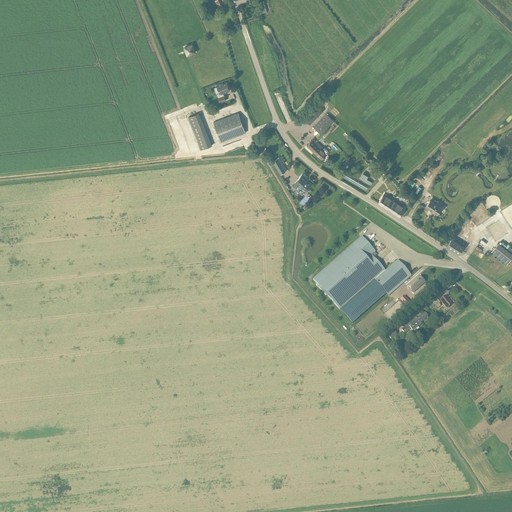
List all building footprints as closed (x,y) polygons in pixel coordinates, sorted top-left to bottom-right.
[(263,14),(267,13),(264,1),(259,2),(263,14)] [(192,44),(185,47),(187,54),(194,52),(192,44)] [(223,83),(218,85),(217,85),(219,93),(216,94),(220,102),(226,100),(223,93),(229,91),(228,86),(227,82),(223,84),(223,83)] [(314,103),(305,113),(302,116),(310,124),(322,111),(314,103)] [(189,117),(201,150),(212,145),(200,113),(189,117)] [(238,113),(234,115),(213,122),(221,142),(246,133),(238,113)] [(314,127),(321,134),(334,121),(327,114),(314,127)] [(333,124),(329,129),(332,132),(336,127),(335,127),(337,124),(335,122),(333,125),(333,124)] [(313,139),(310,142),(306,146),(316,155),(316,154),(322,159),(326,154),(322,150),(324,148),(322,147),(313,139)] [(223,146),(225,152),(243,147),(241,141),(223,146)] [(277,158),(273,161),(281,175),(285,172),(277,158)] [(302,174),(299,178),(295,183),(292,185),(301,193),(304,191),(304,192),(311,184),(305,178),(306,178),(302,174)] [(362,174),(359,179),(370,185),(371,183),(366,180),(367,177),(362,174)] [(406,193),(403,197),(411,203),(414,199),(406,193)] [(384,195),(381,199),(378,203),(400,217),(406,207),(389,196),(388,198),(384,195)] [(436,214),(437,215),(440,210),(442,208),(430,200),(426,207),(434,212),(434,213),(436,214)] [(460,221),(464,225),(469,219),(465,216),(460,221)] [(358,232),(351,224),(328,243),(336,252),(358,232)] [(375,252),(362,236),(313,279),(340,310),(374,279),(385,270),(372,255),(375,252)] [(454,236),(449,243),(447,247),(459,255),(466,244),(454,236)] [(511,251),(511,240),(506,236),(500,242),(511,251)] [(511,257),(511,253),(499,243),(491,253),(506,265),(511,257)] [(374,279),(340,310),(352,324),(387,294),(388,296),(407,279),(411,276),(398,261),(386,271),(375,281),(374,279)] [(420,276),(408,287),(413,293),(425,282),(420,276)] [(405,305),(410,302),(404,294),(399,298),(405,305)] [(440,301),(447,309),(453,304),(450,301),(450,300),(446,296),(440,301)] [(437,299),(432,303),(435,307),(436,306),(438,309),(441,306),(439,304),(440,303),(437,299)] [(428,317),(425,313),(417,319),(416,318),(402,330),(405,333),(411,329),(413,331),(421,324),(420,323),(428,317)] [(393,331),(390,334),(388,335),(392,340),(397,336),(393,331)]
